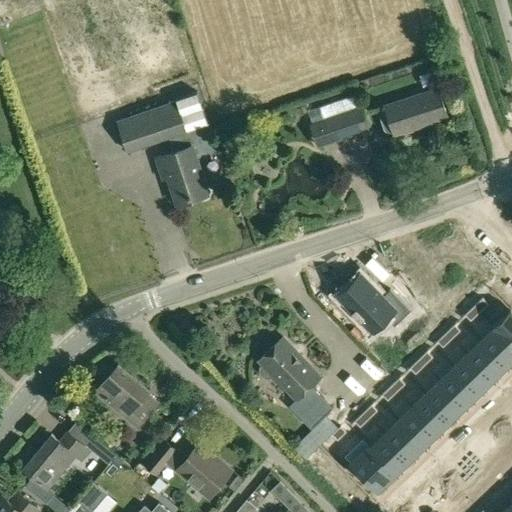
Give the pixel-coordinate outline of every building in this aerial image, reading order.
[(384,106),(386,112),(384,116),(388,130),(394,135),(447,118),(438,89),(384,106)] [(195,91),(117,118),(128,150),(170,136),(183,132),(188,146),(191,145),(192,146),(212,139),(206,123),(206,122),(195,91)] [(318,147),(367,130),(359,107),(310,123),(318,147)] [(188,146),(157,156),(164,178),(169,176),(177,204),(178,203),(177,200),(205,191),(206,195),(207,194),(192,146),(191,145),(188,146)] [(422,255),(399,277),(424,303),(415,312),(431,329),(442,319),(433,310),(455,289),(422,255)] [(361,274),(338,296),(352,311),(351,312),(361,321),(362,320),(372,331),(386,316),(395,325),(411,310),(390,289),(383,296),(361,274)] [(482,297),(474,305),(479,311),(488,303),(482,297)] [(474,305),(465,314),(471,320),(479,311),(474,305)] [(511,309),(510,308),(492,325),(511,344),(511,309)] [(455,324),(446,332),(452,338),(460,330),(455,324)] [(494,327),(480,340),(505,365),(511,358),(511,344),(492,325),(494,327)] [(446,332),(437,340),(443,346),(452,338),(446,332)] [(282,336),(259,359),(262,363),(259,366),(259,371),(265,377),(270,377),(273,374),(296,399),(290,405),(301,417),(308,411),(322,397),(311,386),(321,376),(303,358),(301,359),(294,351),(295,350),(282,336)] [(480,340),(467,353),(491,379),(505,365),(480,340)] [(427,350),(418,359),(424,365),(433,356),(427,350)] [(467,353),(453,367),(477,392),(491,379),(467,353)] [(418,359),(410,367),(416,373),(424,365),(418,359)] [(96,391),(137,426),(157,402),(146,393),(149,390),(119,364),(96,391)] [(453,367),(439,380),(464,405),(477,392),(453,367)] [(399,377),(391,385),(396,391),(405,383),(399,377)] [(439,380),(425,393),(450,419),(464,405),(439,380)] [(391,385),(382,394),(388,400),(396,391),(391,385)] [(425,393),(411,407),(436,432),(450,419),(425,393)] [(322,397),(301,417),(311,428),(332,408),(322,397)] [(372,404),(363,412),(369,418),(377,410),(372,404)] [(411,407),(398,420),(422,446),(436,432),(411,407)] [(363,412),(354,420),(360,426),(369,418),(363,412)] [(398,420),(384,434),(409,459),(422,446),(398,420)] [(52,434),(23,467),(33,476),(25,486),(46,503),(56,492),(49,486),(75,455),(81,460),(90,450),(89,449),(95,441),(77,425),(70,433),(68,431),(60,440),(52,434)] [(341,426),(332,434),(338,440),(346,431),(341,426)] [(362,438),(395,472),(409,459),(384,434),(371,447),(362,438)] [(166,461),(177,448),(164,437),(143,462),(156,474),(167,462),(166,461)] [(362,438),(344,456),(377,489),(395,472),(362,438)] [(177,448),(166,461),(167,462),(176,470),(209,497),(232,470),(216,456),(214,458),(198,444),(188,456),(178,447),(177,448)] [(97,485),(88,497),(97,505),(107,493),(97,485)] [(278,497),(288,508),(297,499),(286,488),(278,497)] [(0,511),(38,511),(40,510),(18,491),(10,501),(1,494),(0,494),(0,511)] [(247,499),(235,511),(252,511),(256,508),(247,499)] [(169,511),(159,503),(152,511),(145,506),(139,511),(169,511)]
